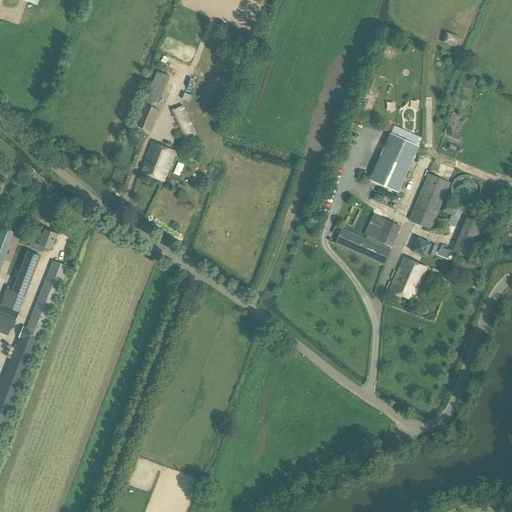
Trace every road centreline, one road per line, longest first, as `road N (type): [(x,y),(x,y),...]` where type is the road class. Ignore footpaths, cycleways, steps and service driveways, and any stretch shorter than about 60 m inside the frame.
road 1 (unclassified): [(416,431),(115,218),(0,119)]
road 2 (unclassified): [(511,275),(477,334),(448,414),(416,431)]
road 3 (unclassified): [(416,431),(279,511)]
